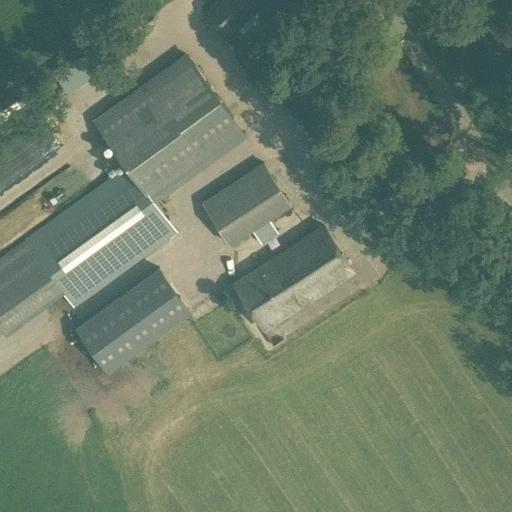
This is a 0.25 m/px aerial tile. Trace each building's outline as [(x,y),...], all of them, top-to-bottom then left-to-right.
[(230,34),(264,3),(263,0),(216,0),(207,8),(210,23),(216,30),(230,34)] [(74,305),(176,231),(153,200),(244,133),(188,55),(95,122),(127,167),(0,259),(0,325),(5,331),(62,289),(74,305)] [(7,148),(0,153),(0,177),(19,164),(7,148)] [(262,243),(278,232),(270,218),(291,205),(264,163),(203,203),(230,244),(253,229),(262,243)] [(264,329),(353,271),(323,226),(235,283),(264,329)] [(76,328),(108,371),(191,311),(159,268),(76,328)]
